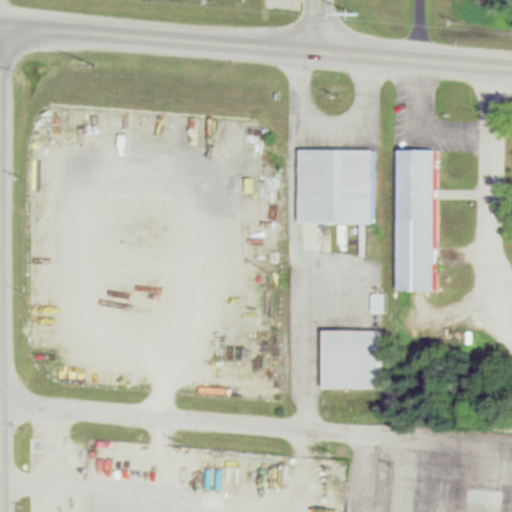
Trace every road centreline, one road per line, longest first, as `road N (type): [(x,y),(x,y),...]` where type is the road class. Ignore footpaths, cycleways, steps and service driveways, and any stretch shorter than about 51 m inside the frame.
road 1 (tertiary): [(511,68),(0,28)]
road 2 (residential): [(3,511),(1,29)]
road 3 (residential): [(2,406),(375,433)]
